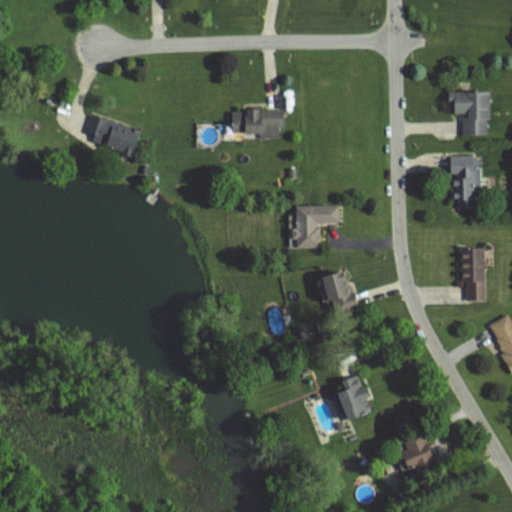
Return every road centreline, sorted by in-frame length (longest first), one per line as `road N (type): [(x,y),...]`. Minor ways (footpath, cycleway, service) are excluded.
road 1 (residential): [(511,478),(407,285),(394,0)]
road 2 (residential): [(394,39),(97,46)]
